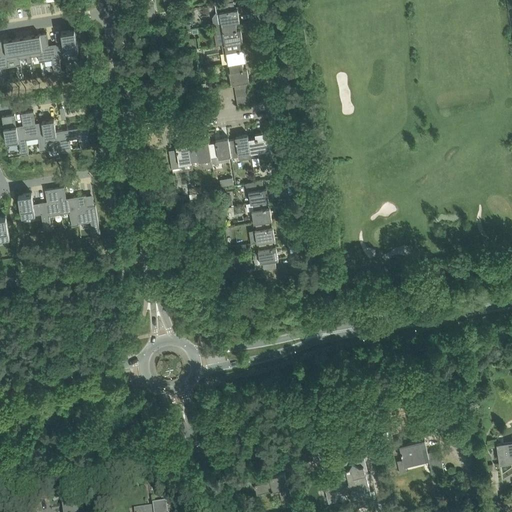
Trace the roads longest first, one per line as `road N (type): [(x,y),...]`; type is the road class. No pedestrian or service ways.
road 1 (tertiary): [(318,337),(511,300)]
road 2 (residential): [(157,310),(127,132)]
road 3 (residential): [(294,264),(268,108)]
road 4 (tertiary): [(0,409),(95,386),(149,383)]
road 5 (tertiary): [(143,360),(0,394)]
road 6 (residential): [(127,132),(268,108)]
road 7 (tertiary): [(195,373),(318,337)]
road 8 (tertiary): [(318,337),(192,351)]
road 9 (residential): [(127,132),(107,13)]
